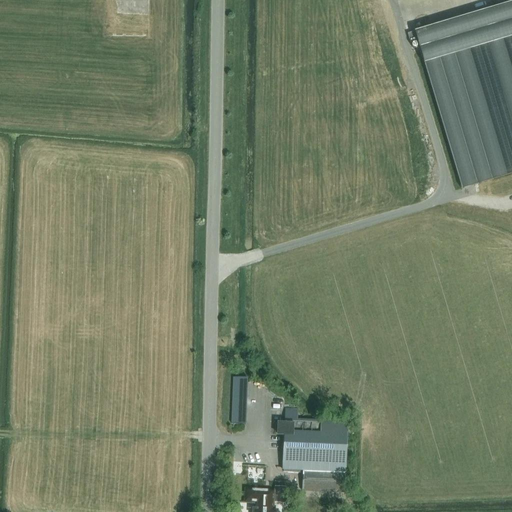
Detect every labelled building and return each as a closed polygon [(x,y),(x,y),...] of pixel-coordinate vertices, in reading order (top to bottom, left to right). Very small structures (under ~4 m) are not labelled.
[(417,41),(461,189),(473,185),(511,173),(511,3),(407,34),(410,43),(417,41)] [(376,79),(352,84),(355,95),(378,90),(376,79)] [(278,423),(278,435),(284,435),(282,469),(291,469),(290,490),(344,493),(348,422),(298,420),(298,410),(285,409),(284,424),(278,423)] [(286,487),(275,487),(274,496),(274,502),(278,503),(285,503),(286,487)] [(274,496),(257,495),(257,509),(253,509),(252,511),(277,511),(278,503),(274,502),(274,496)]
